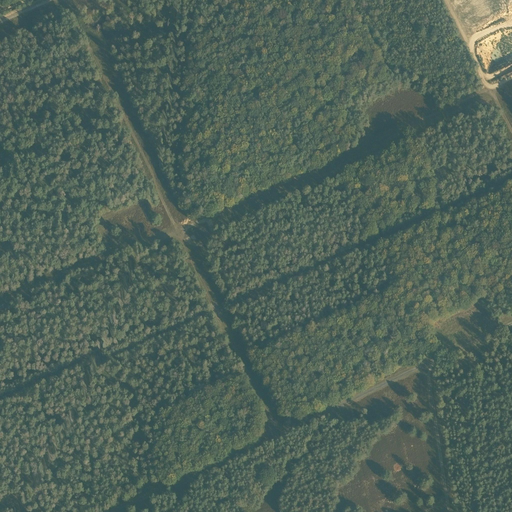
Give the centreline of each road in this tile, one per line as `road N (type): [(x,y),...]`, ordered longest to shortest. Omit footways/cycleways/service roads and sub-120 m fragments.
road 1 (track): [(511,71),(0,309)]
road 2 (track): [(278,432),(63,4)]
road 3 (track): [(108,511),(426,363)]
road 4 (track): [(511,323),(426,363),(450,511)]
